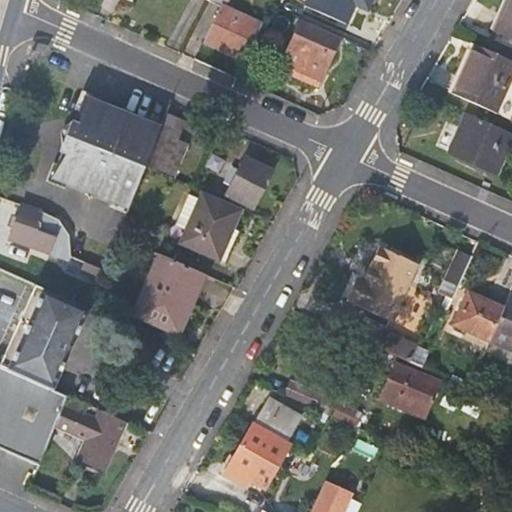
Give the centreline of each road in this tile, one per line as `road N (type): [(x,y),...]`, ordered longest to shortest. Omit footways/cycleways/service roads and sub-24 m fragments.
road 1 (residential): [(346,154),(138,511)]
road 2 (residential): [(15,10),(346,154)]
road 3 (residential): [(346,154),(511,228)]
road 4 (residential): [(436,0),(346,154)]
